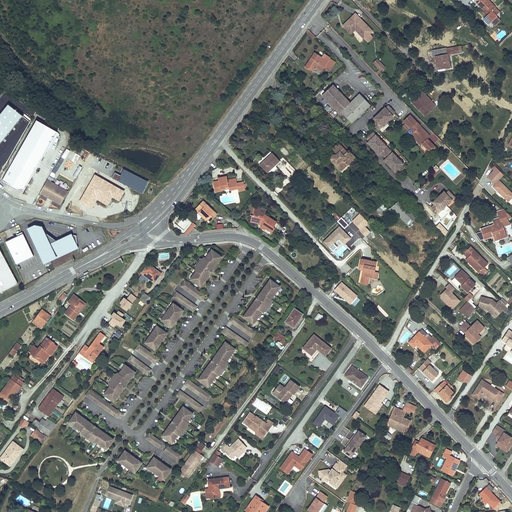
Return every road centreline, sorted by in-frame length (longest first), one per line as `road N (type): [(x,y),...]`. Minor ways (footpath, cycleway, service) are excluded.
road 1 (residential): [(252,240),(120,422),(138,435),(268,252)]
road 2 (secondary): [(208,150),(317,0)]
road 3 (residential): [(254,477),(358,329)]
road 4 (residential): [(174,189),(116,226),(13,208)]
road 5 (residential): [(291,496),(387,360)]
road 6 (unknown): [(367,348),(267,478)]
road 7 (tertiary): [(478,459),(387,360)]
